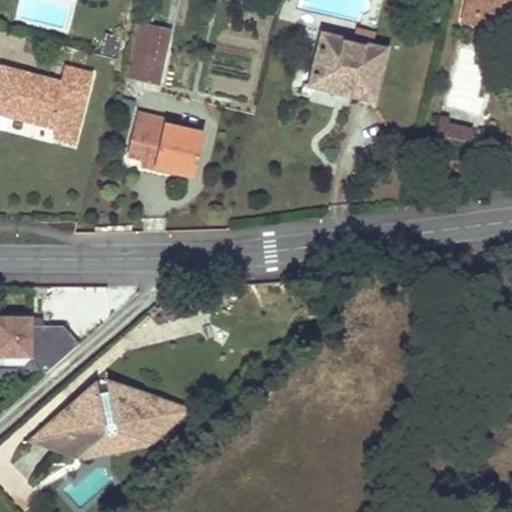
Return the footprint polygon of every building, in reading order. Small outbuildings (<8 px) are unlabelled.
[(507,29),(511,8),(511,0),(475,0),(470,20),(507,29)] [(137,23),(125,74),(157,82),(169,31),(137,23)] [(385,48),(322,33),(309,84),(373,99),(385,48)] [(0,68),(0,116),(8,118),(55,129),(53,138),(73,143),(90,74),(64,68),(60,83),(46,80),(44,85),(36,83),(37,78),(0,68)] [(168,119),(140,112),(132,144),(147,148),(143,160),(189,172),(199,134),(166,126),(168,119)] [(438,119),(437,139),(473,142),(474,121),(438,119)] [(147,148),(132,144),(131,149),(145,153),(147,148)] [(31,319),(0,319),(0,357),(31,358),(32,360),(45,375),(79,345),(63,327),(31,327),(31,319)] [(0,367),(23,368),(32,360),(31,358),(0,357),(0,367)] [(106,381),(106,392),(127,389),(106,381)] [(96,382),(80,396),(96,393),(96,382)] [(52,421),(57,452),(73,459),(77,455),(102,433),(115,430),(147,440),(151,442),(164,430),(158,400),(127,389),(106,392),(96,393),(80,396),(73,403),(52,421)] [(187,411),(158,400),(164,430),(187,411)] [(30,440),(57,452),(52,421),(30,440)] [(102,433),(77,455),(86,455),(93,455),(113,452),(135,446),(147,440),(115,430),(102,433)]
